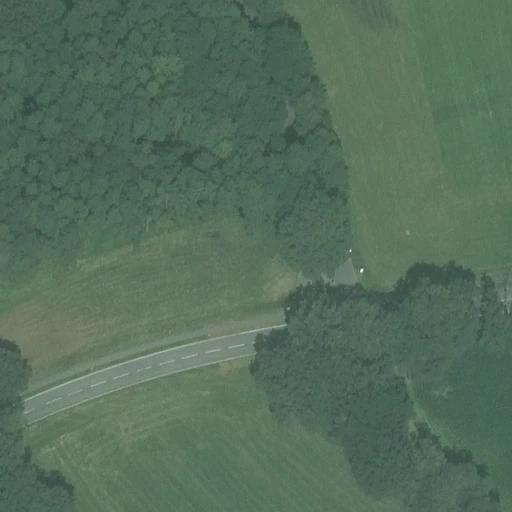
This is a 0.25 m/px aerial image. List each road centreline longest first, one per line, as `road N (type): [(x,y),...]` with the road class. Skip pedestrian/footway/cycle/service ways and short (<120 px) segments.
road 1 (tertiary): [(0,425),(116,377),(364,323)]
road 2 (unclassified): [(364,323),(238,0)]
road 3 (track): [(364,323),(416,454),(470,511)]
road 4 (tertiary): [(364,323),(511,300)]
